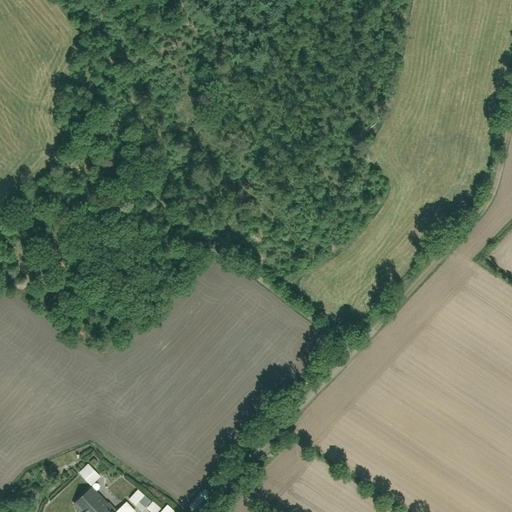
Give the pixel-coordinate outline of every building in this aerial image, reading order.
[(445,216),(435,227),(444,235),(454,225),(445,216)] [(85,463),(76,472),(88,484),(97,475),(85,463)] [(133,511),(125,503),(114,511),(112,511),(90,488),(72,506),(77,511),(133,511)] [(128,498),(141,510),(151,500),(137,488),(128,498)] [(151,511),(153,511),(158,506),(151,500),(145,507),(151,511)]
